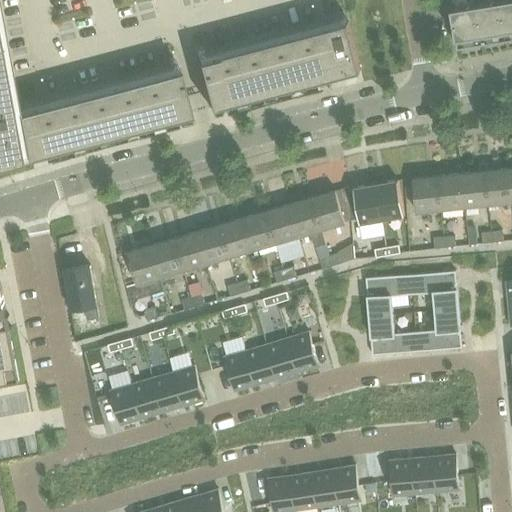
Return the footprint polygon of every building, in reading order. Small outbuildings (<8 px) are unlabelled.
[(483,42),(506,39),(499,0),(492,0),(476,3),(483,42)] [(511,0),(499,0),(506,39),(511,37),(511,0)] [(476,3),(451,7),(458,46),(483,42),(476,3)] [(0,163),(21,158),(21,157),(27,156),(18,111),(17,105),(18,104),(0,9),(0,163)] [(250,98),(251,98),(266,94),(267,94),(265,88),(276,85),(277,91),(278,91),(293,87),(293,86),(292,81),(302,78),(304,84),(305,83),(319,80),(331,76),(361,69),(348,20),(348,21),(346,15),(197,54),(199,60),(198,60),(211,108),(213,108),(225,105),(239,101),(240,101),(238,95),(249,92),(250,98)] [(18,111),(27,156),(27,157),(44,152),(56,149),(71,145),(70,139),(80,136),(82,142),(83,142),(97,138),(98,138),(96,132),(107,129),(109,135),(124,131),(125,131),(123,125),(134,122),(135,128),(136,128),(151,124),(150,118),(160,115),(162,121),(163,121),(177,117),(189,114),(191,113),(179,68),(179,69),(177,63),(18,104),(17,105),(18,111)] [(488,204),(499,203),(511,201),(511,198),(509,167),(485,170),(488,204)] [(485,170),(461,173),(464,207),(488,204),(485,170)] [(461,173),(437,175),(440,210),(464,207),(461,173)] [(440,210),(437,175),(413,178),(416,212),(440,210)] [(382,218),(404,215),(398,179),(376,183),(382,218)] [(376,183),(354,187),(359,219),(362,236),(384,232),(382,218),(376,183)] [(337,190),(312,197),(322,230),(347,222),(352,221),(350,188),(350,186),(337,190)] [(312,197),(289,204),(299,236),(310,233),(314,247),(316,246),(326,244),(322,230),(312,197)] [(276,243),(299,236),(289,204),(266,211),(276,243)] [(266,211),(243,218),(253,250),(276,243),(266,211)] [(230,257),(253,250),(243,218),(220,224),(230,257)] [(220,224),(197,231),(207,264),(230,257),(220,224)] [(502,229),(492,230),(493,242),(503,241),(502,229)] [(492,230),(481,231),(482,243),(493,242),(492,230)] [(207,264),(197,231),(174,238),(184,270),(207,264)] [(455,234),(444,236),(445,246),(456,245),(455,234)] [(444,236),(434,237),(435,247),(445,246),(444,236)] [(174,238),(151,245),(161,277),(184,270),(174,238)] [(399,244),(387,246),(388,254),(400,252),(399,244)] [(164,289),(161,277),(151,245),(128,252),(138,284),(128,287),(131,299),(151,293),(164,289)] [(387,246),(375,248),(376,256),(388,254),(387,246)] [(340,252),(330,255),(333,265),(343,262),(340,252)] [(329,255),(320,258),(323,268),(333,265),(330,255),(329,255)] [(112,260),(65,268),(74,321),(99,317),(98,309),(95,294),(119,290),(112,260)] [(294,265),(284,268),(287,278),(297,275),(294,265)] [(284,268),(274,271),(277,282),(287,278),(284,268)] [(456,269),(411,273),(413,293),(434,291),(435,310),(459,308),(456,269)] [(366,277),(369,315),(393,313),(392,295),(413,293),(411,273),(366,277)] [(248,279),(238,282),(241,292),(251,289),(248,279)] [(0,383),(19,380),(0,280),(0,383)] [(238,282),(228,285),(231,295),(241,292),(238,282)] [(287,291),(275,294),(277,302),(289,299),(287,291)] [(202,292),(192,295),(195,306),(205,303),(202,292)] [(275,294),(264,298),(266,306),(277,302),(275,294)] [(192,295),(182,298),(185,309),(195,306),(192,295)] [(245,303),(234,307),(236,314),(248,311),(245,303)] [(155,306),(145,309),(148,320),(158,317),(155,306)] [(234,307),(222,310),(224,318),(236,314),(234,307)] [(437,328),(416,330),(417,350),(462,347),(459,308),(435,310),(437,328)] [(395,332),(393,313),(369,315),(372,354),(417,350),(416,330),(395,332)] [(161,328),(163,336),(175,333),(173,325),(161,328)] [(149,332),(152,339),(163,336),(161,328),(149,332)] [(298,371),(319,365),(309,330),(288,337),(298,371)] [(131,337),(120,340),(122,348),(133,345),(131,337)] [(298,371),(288,337),(267,343),(277,377),(298,371)] [(120,340),(108,344),(110,352),(122,348),(120,340)] [(277,377),(267,343),(246,349),(256,383),(277,377)] [(256,383),(246,349),(225,355),(235,390),(256,383)] [(195,364),(174,371),(184,405),(205,398),(195,364)] [(128,369),(108,375),(112,389),(110,389),(121,423),(142,417),(132,383),(128,369)] [(163,411),(184,405),(174,371),(153,377),(163,411)] [(163,411),(153,377),(132,383),(142,417),(163,411)] [(456,453),(434,455),(437,491),(460,489),(456,453)] [(412,457),(416,493),(437,491),(434,455),(412,457)] [(412,457),(390,459),(393,495),(416,493),(412,457)] [(334,467),(339,502),(361,499),(356,464),(334,467)] [(334,467),(312,470),(318,506),(339,502),(334,467)] [(296,509),(318,506),(312,470),(291,474),(296,509)] [(269,477),(274,511),(277,511),(296,509),(291,474),(269,477)] [(197,494),(202,511),(225,511),(219,488),(197,494)] [(176,500),(179,511),(202,511),(197,494),(176,500)] [(157,511),(179,511),(176,500),(156,506),(157,511)]
